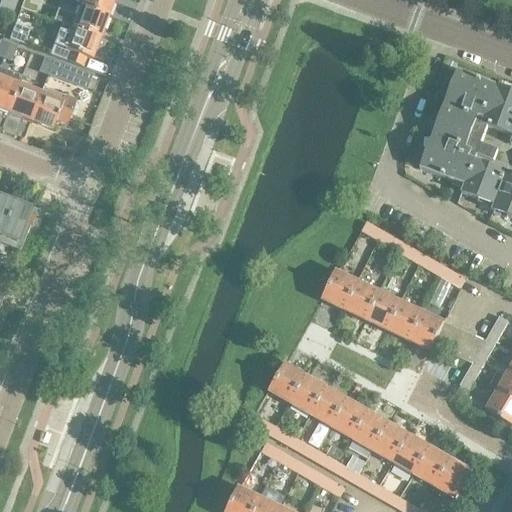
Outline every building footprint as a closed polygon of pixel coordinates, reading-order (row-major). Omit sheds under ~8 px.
[(113,0),(82,0),(80,7),(108,17),(113,0)] [(20,9),(34,15),(38,6),(23,1),(20,9)] [(15,8),(0,2),(0,11),(12,16),(15,8)] [(72,29),(99,39),(108,17),(80,7),(76,17),(58,11),(54,22),(72,29)] [(26,40),(29,31),(14,25),(8,40),(26,47),(26,46),(27,45),(26,40)] [(82,68),(85,59),(91,61),(95,49),(98,51),(105,41),(99,39),(72,29),(62,25),(50,57),(82,68)] [(7,44),(2,58),(11,62),(16,47),(7,44)] [(46,76),(52,61),(44,57),(38,73),(46,76)] [(52,61),(46,76),(70,85),(76,70),(52,61)] [(0,69),(0,111),(6,114),(17,85),(20,77),(0,69)] [(420,170),(464,186),(461,194),(493,206),(492,212),(511,219),(511,92),(457,71),(420,170)] [(40,94),(17,85),(6,114),(29,122),(40,94)] [(64,96),(63,97),(42,89),(40,94),(29,122),(52,131),(55,122),(67,126),(76,101),(64,96)] [(0,300),(19,250),(22,251),(30,231),(0,220),(0,300)] [(367,223),(361,233),(373,239),(380,243),(385,234),(367,223)] [(380,243),(400,255),(406,246),(385,234),(380,243)] [(400,255),(421,267),(426,257),(406,246),(400,255)] [(421,267),(441,279),(447,269),(426,257),(421,267)] [(441,279),(460,290),(466,280),(447,269),(441,279)] [(322,301),(344,312),(357,283),(335,272),(322,301)] [(379,293),(357,283),(344,312),(365,322),(379,293)] [(400,303),(379,293),(365,322),(386,332),(400,303)] [(421,313),(400,303),(386,332),(408,342),(421,313)] [(444,324),(421,313),(408,342),(431,353),(433,347),(444,324)] [(508,323),(499,318),(490,333),(499,339),(508,323)] [(444,324),(433,347),(443,351),(454,329),(444,324)] [(454,329),(443,351),(453,356),(464,333),(454,329)] [(464,333),(453,356),(463,361),(474,338),(464,333)] [(488,359),(499,339),(490,333),(485,343),(479,354),(488,359)] [(474,338),(463,361),(472,365),(479,354),(485,343),(474,338)] [(476,380),(488,359),(479,354),(472,365),(467,374),(476,380)] [(449,357),(446,363),(452,366),(455,360),(449,357)] [(305,377),(284,365),(268,393),(290,405),(305,377)] [(511,373),(509,372),(497,392),(511,400),(511,373)] [(469,392),(476,380),(467,374),(460,387),(469,392)] [(326,389),(305,377),(290,405),(310,417),(326,389)] [(346,401),(326,389),(310,417),(331,428),(346,401)] [(511,427),(511,400),(497,392),(486,412),(511,427)] [(367,412),(346,401),(331,428),(351,440),(367,412)] [(388,424),(367,412),(351,440),(372,452),(388,424)] [(250,425),(270,437),(271,438),(276,429),(255,417),(250,425)] [(408,436),(388,424),(372,452),(393,464),(408,436)] [(297,441),(276,429),(271,438),(291,449),(297,441)] [(408,436),(393,464),(413,476),(429,448),(408,436)] [(317,452),(297,441),(291,449),(312,461),(317,452)] [(261,454),(279,464),(285,455),(266,444),(261,454)] [(413,476),(434,488),(450,460),(429,448),(413,476)] [(337,464),(317,452),(312,461),(332,473),(337,464)] [(279,464),(300,476),(305,466),(285,455),(279,464)] [(472,473),(450,460),(434,488),(456,500),(472,473)] [(358,476),(337,464),(332,473),(353,485),(358,476)] [(300,476),(320,488),(326,478),(305,466),(300,476)] [(379,488),(358,476),(353,485),(374,497),(379,488)] [(320,488),(339,499),(340,499),(345,489),(326,478),(320,488)] [(226,511),(253,511),(260,499),(238,488),(226,511)] [(399,500),(379,488),(374,497),(394,509),(399,500)] [(253,511),(279,511),(281,509),(260,499),(253,511)] [(419,511),(420,511),(399,500),(394,509),(400,511),(419,511)]
